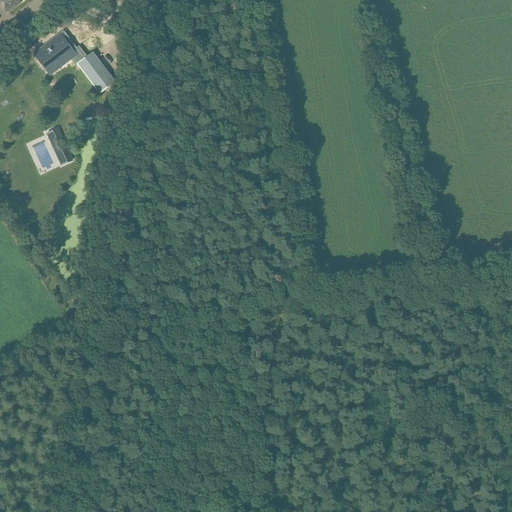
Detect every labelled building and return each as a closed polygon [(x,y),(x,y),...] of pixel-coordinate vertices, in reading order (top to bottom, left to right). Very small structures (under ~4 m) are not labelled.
[(0,0),(0,3),(7,13),(21,3),(19,0),(0,0)] [(127,3),(120,7),(127,17),(133,12),(127,3)] [(93,53),(82,62),(70,47),(73,44),(63,32),(34,54),(48,71),(69,55),(75,64),(77,62),(100,93),(115,81),(93,53)] [(58,128),(46,134),(61,166),(74,161),(58,128)] [(44,141),(34,146),(41,163),(52,158),(44,141)]
